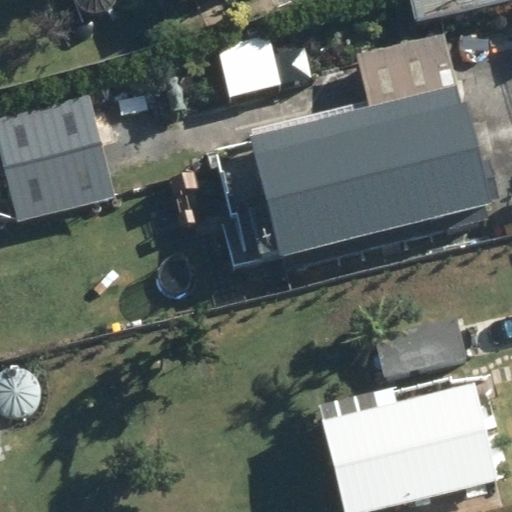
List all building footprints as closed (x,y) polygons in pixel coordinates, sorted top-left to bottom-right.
[(165,0),(181,31),(243,0),(165,0)] [(505,0),(438,0),(448,34),(510,16),(505,0)] [(281,286),(487,232),(438,51),(352,74),(370,140),(214,181),(229,239),(244,235),(258,286),(280,280),(281,286)] [(382,389),(466,375),(458,336),(376,352),(382,389)] [(373,511),(460,511),(498,503),(475,410),(355,442),(373,511)]
